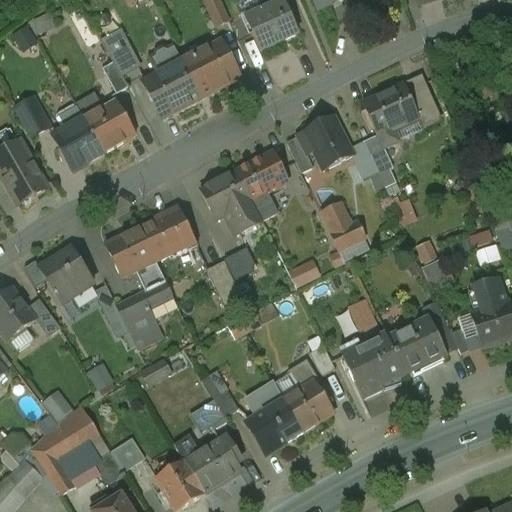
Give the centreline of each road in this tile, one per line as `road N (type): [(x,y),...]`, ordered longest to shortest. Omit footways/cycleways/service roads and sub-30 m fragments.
road 1 (residential): [(0,258),(301,98),(471,24),(511,17)]
road 2 (secondary): [(306,511),(436,443),(511,415)]
